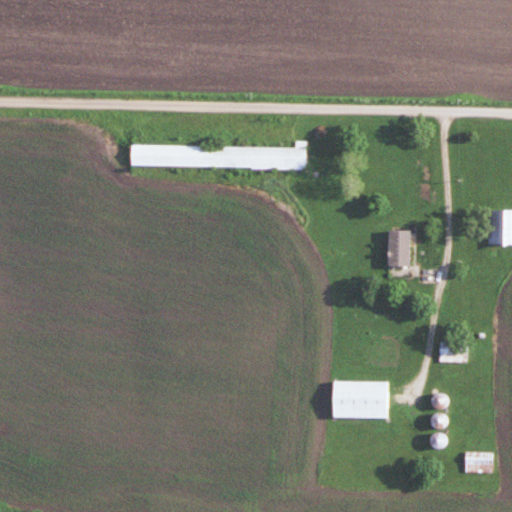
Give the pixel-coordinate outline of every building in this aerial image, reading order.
[(294,146),(130,144),(130,166),(305,168),(305,140),(294,139),(294,146)] [(511,209),(489,209),(489,245),(511,245),(511,209)] [(410,229),(388,229),(388,266),(410,266),(410,229)] [(440,342),(440,361),(463,361),(463,342),(440,342)] [(333,417),(387,417),(387,381),(333,381),(333,417)] [(435,407),(445,406),(444,393),(434,394),(435,407)] [(492,451),(464,451),(464,471),(492,471),(492,451)]
